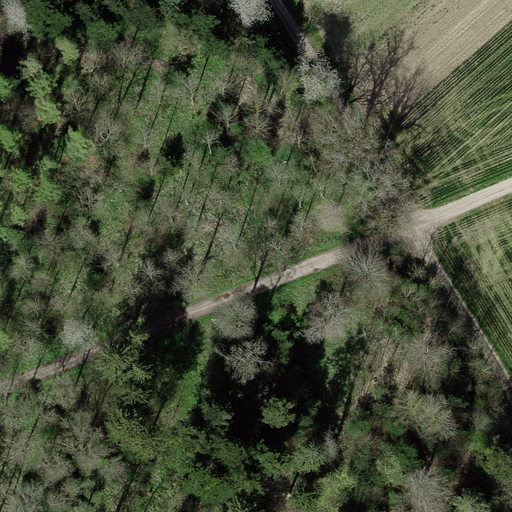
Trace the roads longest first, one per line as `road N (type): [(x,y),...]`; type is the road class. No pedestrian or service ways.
road 1 (track): [(511,179),(0,388)]
road 2 (track): [(511,383),(433,211),(290,0)]
